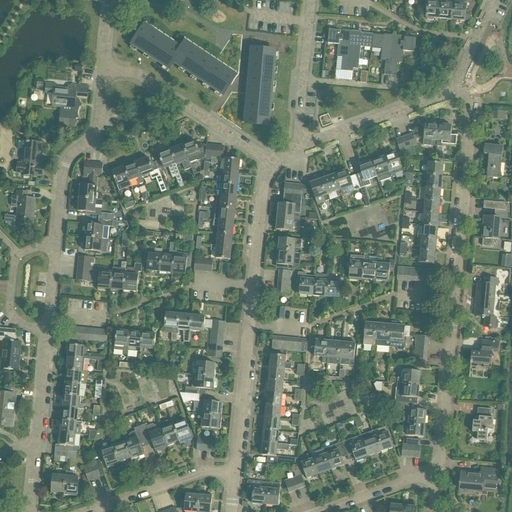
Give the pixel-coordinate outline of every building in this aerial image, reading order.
[(427,0),(426,17),(426,19),(427,20),(433,20),(434,19),(434,18),(439,18),(440,2),(440,0),(427,0)] [(440,0),(440,2),(439,18),(452,20),(454,4),(453,4),(453,0),(440,0)] [(452,20),(465,21),(465,20),(470,21),(471,11),(466,11),(467,0),(453,0),(453,4),(454,4),(452,20)] [(170,69),(174,62),(217,90),(214,94),(220,97),(229,84),(231,85),(237,77),(186,43),(181,49),(145,26),(132,44),(170,69)] [(329,30),(328,44),(339,45),(337,57),(342,57),(341,71),(347,71),(351,31),(345,30),(345,33),(340,33),(341,31),(329,30)] [(358,32),(351,31),(347,71),(353,72),(353,68),(358,69),(361,47),(371,48),(372,34),(358,33),(358,32)] [(390,76),(393,35),(387,34),(387,36),(372,34),(371,48),(382,49),(380,61),(385,62),(384,75),(390,76)] [(414,52),(416,38),(404,37),(404,39),(400,39),(400,36),(393,35),(390,76),(396,76),(398,63),(403,63),(404,51),(414,52)] [(272,82),(275,53),(252,51),(246,124),(268,126),(272,88),(276,88),(276,82),(272,82)] [(55,85),(46,84),(45,92),(54,93),(52,106),(62,107),(64,112),(64,115),(61,114),(60,126),(75,128),(76,119),(79,119),(78,118),(78,117),(78,116),(78,115),(78,114),(78,113),(78,112),(78,111),(79,110),(79,109),(80,107),(80,104),(80,103),(80,102),(80,101),(79,100),(78,99),(77,98),(76,98),(75,98),(75,96),(87,97),(88,86),(68,84),(68,90),(55,88),(55,85)] [(506,113),(491,111),(491,116),(491,119),(505,121),(505,117),(506,113)] [(430,122),(430,124),(425,123),(423,145),(437,147),(439,125),(438,125),(438,123),(437,122),(431,121),(430,122)] [(439,125),(437,147),(441,147),(441,143),(450,144),(450,143),(456,144),(456,136),(451,135),(452,126),(453,126),(439,125)] [(415,140),(419,139),(418,135),(414,136),(413,134),(407,136),(411,147),(417,145),(415,140)] [(402,138),(406,149),(407,149),(411,147),(407,136),(402,138)] [(396,140),(400,151),(406,149),(402,138),(396,140)] [(40,143),(24,141),(18,141),(17,149),(23,149),(22,163),(17,163),(16,173),(21,173),(21,174),(37,176),(37,175),(42,176),(43,166),(38,165),(40,143)] [(194,141),(182,146),(189,163),(197,160),(197,161),(205,158),(205,157),(206,145),(200,145),(200,143),(196,145),(194,141)] [(182,146),(170,150),(176,166),(182,163),(185,171),(191,168),(189,163),(182,146)] [(502,147),(486,146),(485,155),(489,155),(487,176),(500,177),(502,147)] [(163,169),(168,167),(173,178),(176,177),(180,189),(184,187),(176,166),(170,150),(165,152),(164,149),(157,152),(163,169)] [(395,174),(403,171),(396,153),(384,157),(389,172),(391,178),(396,177),(395,174)] [(376,177),(378,183),(391,178),(389,172),(384,157),(371,162),(376,177)] [(225,158),(224,171),(239,172),(240,160),(225,158)] [(136,163),(142,179),(150,176),(151,179),(155,178),(161,193),(166,191),(161,180),(162,180),(158,170),(153,172),(148,159),(136,163)] [(376,177),(371,162),(359,166),(361,173),(356,175),(360,189),(371,185),(369,179),(376,177)] [(124,168),(129,181),(135,179),(137,185),(143,182),(142,179),(136,163),(124,168)] [(428,175),(442,177),(443,164),(429,163),(428,175)] [(112,173),(119,191),(131,186),(129,181),(124,168),(112,173)] [(335,175),(340,190),(342,195),(360,189),(356,175),(350,177),(347,170),(335,175)] [(239,172),(224,171),(221,171),(220,183),(237,185),(239,172)] [(101,193),(97,193),(98,176),(95,176),(90,175),(89,183),(88,183),(88,186),(80,185),(79,198),(96,200),(102,200),(102,195),(101,193)] [(328,194),(335,191),(337,197),(342,195),(340,190),(335,175),(323,179),(328,194)] [(426,188),(441,189),(442,177),(428,175),(426,188)] [(310,183),(317,204),(330,200),(328,194),(323,179),(310,183)] [(217,191),(217,196),(222,196),(236,198),(237,185),(220,183),(219,191),(217,191)] [(425,200),(440,202),(441,189),(426,188),(425,200)] [(28,192),(17,191),(16,196),(15,196),(15,197),(12,196),(12,201),(11,205),(13,207),(18,208),(17,216),(5,215),(5,221),(7,223),(16,224),(33,226),(35,199),(28,198),(28,192)] [(147,191),(140,194),(143,201),(150,199),(147,191)] [(301,205),(301,203),(294,202),(286,202),(287,199),(287,196),(285,195),(284,204),(301,205)] [(236,198),(222,196),(220,209),(235,210),(236,198)] [(99,220),(114,221),(114,215),(100,213),(102,200),(96,200),(79,198),(78,212),(85,212),(85,214),(94,215),(94,213),(99,213),(99,220)] [(424,213),(439,214),(440,202),(425,200),(424,213)] [(133,201),(124,205),(126,209),(135,206),(133,201)] [(279,203),(278,216),(300,219),(301,205),(284,204),(279,203)] [(235,210),(220,209),(219,221),(234,223),(235,210)] [(439,214),(424,213),(423,226),(438,227),(439,214)] [(293,223),(299,223),(300,219),(278,216),(276,230),(292,231),(293,223)] [(500,218),(484,217),(482,238),(483,238),(483,246),(493,247),(493,239),(498,240),(500,218)] [(108,240),(109,227),(113,227),(114,221),(99,220),(98,226),(86,225),(85,238),(102,239),(108,240)] [(218,234),(232,235),(234,223),(219,221),(214,221),(213,226),(219,227),(218,234)] [(422,238),(437,239),(438,227),(423,226),(422,238)] [(232,235),(218,234),(217,246),(231,248),(232,235)] [(102,239),(85,238),(84,251),(101,252),(102,239)] [(279,251),(278,252),(300,254),(302,240),(280,238),(279,243),(278,243),(277,244),(276,250),(277,251),(279,251)] [(437,239),(422,238),(421,251),(435,252),(437,239)] [(231,248),(217,246),(211,245),(211,251),(216,251),(215,259),(230,260),(231,248)] [(159,272),(161,255),(162,249),(155,249),(154,255),(148,254),(146,271),(159,272)] [(435,252),(421,251),(420,263),(434,265),(435,252)] [(278,252),(277,252),(275,253),(275,258),(276,260),(278,260),(277,265),(281,265),(281,268),(294,269),(299,266),(300,254),(278,252)] [(172,273),(174,257),(161,255),(159,272),(172,273)] [(356,256),(351,256),(349,278),(349,280),(362,281),(362,279),(363,263),(364,257),(356,256)] [(174,257),(172,273),(185,275),(187,258),(174,257)] [(369,263),(369,257),(364,257),(363,263),(362,279),(375,280),(377,264),(376,264),(369,263)] [(389,271),(394,272),(395,261),(390,261),(390,265),(382,264),(382,258),(377,258),(376,264),(377,264),(375,280),(388,281),(389,271)] [(111,290),(113,273),(106,272),(107,269),(98,268),(98,273),(100,273),(98,288),(111,290)] [(111,290),(124,291),(125,274),(125,270),(126,269),(121,269),(113,268),(113,273),(111,290)] [(314,280),(314,277),(306,276),(307,274),(298,273),(297,293),(299,294),(299,295),(312,296),(314,280)] [(134,275),(125,274),(124,291),(137,292),(138,275),(134,275)] [(327,281),(327,275),(314,274),(314,277),(314,280),(312,296),(326,298),(327,281)] [(333,278),(333,277),(333,276),(327,275),(327,281),(326,298),(339,299),(341,279),(333,278)] [(498,279),(485,278),(484,284),(478,284),(475,316),(482,317),(485,318),(484,327),(496,328),(496,326),(497,326),(498,320),(496,320),(496,319),(492,318),(492,317),(495,286),(498,286),(498,279)] [(166,314),(165,328),(164,332),(171,333),(170,341),(176,341),(177,330),(179,315),(166,314)] [(179,315),(177,330),(182,331),(182,343),(189,344),(191,331),(192,316),(179,315)] [(192,316),(191,331),(204,332),(205,318),(192,316)] [(392,325),(390,341),(391,341),(390,347),(398,348),(397,350),(405,350),(406,342),(404,342),(404,337),(409,337),(410,327),(405,327),(405,326),(397,326),(398,323),(392,322),(392,325)] [(377,346),(379,324),(365,323),(364,345),(377,346)] [(390,341),(392,325),(379,324),(377,346),(390,347),(391,341),(390,341)] [(17,330),(0,328),(0,329),(0,341),(4,342),(1,369),(19,370),(22,343),(16,343),(17,330)] [(128,353),(128,351),(130,333),(117,331),(116,345),(115,349),(124,350),(124,353),(128,353)] [(141,352),(141,348),(143,334),(130,333),(128,351),(141,352)] [(156,335),(143,334),(141,348),(154,349),(156,335)] [(327,364),(329,342),(316,340),(314,356),(323,357),(322,363),(327,364)] [(353,366),(355,344),(354,344),(355,341),(348,341),(347,343),(342,343),(340,365),(348,365),(353,366)] [(500,342),(482,341),(481,353),(472,352),(471,363),(484,364),(484,368),(492,369),(493,352),(499,352),(500,342)] [(340,365),(342,343),(329,342),(327,364),(340,365)] [(86,347),(69,346),(68,358),(85,360),(89,360),(99,361),(105,362),(106,356),(85,354),(86,347)] [(291,364),(285,364),(286,357),(271,355),(270,368),(285,369),(291,370),(291,364)] [(68,358),(67,370),(82,372),(84,372),(84,365),(89,365),(89,360),(85,360),(68,358)] [(215,364),(198,362),(197,375),(214,377),(215,364)] [(285,369),(270,368),(269,380),(283,382),(285,369)] [(66,383),(80,384),(82,372),(67,370),(66,383)] [(398,383),(420,385),(421,372),(405,370),(404,378),(398,378),(398,383)] [(214,390),(215,382),(213,382),(214,377),(197,375),(196,382),(192,381),(192,388),(186,388),(186,394),(200,395),(201,389),(212,390),(214,390)] [(283,382),(269,380),(268,393),(282,394),(283,382)] [(80,384),(66,383),(65,395),(79,397),(80,390),(86,390),(86,385),(80,384)] [(396,402),(418,404),(419,399),(418,399),(420,385),(398,383),(396,402)] [(2,388),(0,388),(0,425),(14,427),(17,396),(2,394),(2,388)] [(282,394),(268,393),(267,405),(281,407),(282,394)] [(64,408),(85,410),(85,404),(81,403),(81,397),(79,397),(65,395),(64,408)] [(202,401),(200,414),(203,415),(221,416),(222,403),(202,401)] [(407,418),(404,417),(403,422),(425,424),(427,411),(418,410),(418,404),(396,402),(395,408),(407,409),(407,418)] [(281,407),(267,405),(266,418),(280,419),(281,407)] [(62,420),(77,422),(78,415),(84,416),(85,410),(64,408),(62,420)] [(154,408),(147,410),(149,417),(156,414),(154,408)] [(492,409),(480,408),(479,421),(474,421),(473,432),(478,433),(477,440),(487,441),(488,430),(493,430),(494,418),(491,418),(492,409)] [(220,429),(221,416),(203,415),(203,421),(201,421),(201,428),(206,428),(206,430),(211,431),(211,429),(220,429)] [(360,417),(355,419),(358,428),(363,427),(360,417)] [(280,419),(266,418),(264,430),(279,432),(280,419)] [(62,420),(61,433),(76,434),(81,434),(81,428),(76,428),(77,422),(62,420)] [(174,425),(172,420),(160,424),(167,445),(179,441),(174,425)] [(178,422),(179,424),(174,425),(179,441),(180,443),(192,438),(185,420),(178,422)] [(425,424),(403,422),(403,427),(409,427),(408,436),(424,437),(425,424)] [(168,447),(167,445),(160,424),(154,426),(153,425),(147,427),(146,425),(140,427),(145,440),(151,438),(155,450),(155,451),(168,447)] [(143,452),(139,443),(145,440),(140,427),(135,429),(136,431),(132,432),(130,436),(131,439),(131,440),(125,443),(131,458),(131,460),(144,456),(143,454),(143,452)] [(393,447),(386,427),(373,431),(375,437),(381,452),(393,447)] [(279,432),(264,430),(263,443),(278,444),(279,432)] [(81,447),(75,446),(76,434),(61,433),(60,445),(66,446),(65,451),(69,451),(80,452),(81,447)] [(375,437),(368,440),(366,434),(361,436),(363,442),(363,441),(368,456),(379,452),(381,452),(375,437)] [(198,441),(197,450),(203,451),(204,441),(206,442),(206,439),(204,439),(204,436),(198,435),(198,438),(198,441)] [(363,442),(361,436),(343,442),(347,456),(353,454),(356,461),(368,456),(363,441),(363,442)] [(347,456),(343,442),(324,449),(327,455),(326,455),(332,470),(344,465),(341,458),(347,456)] [(114,447),(119,462),(131,458),(125,443),(114,447)] [(262,452),(262,455),(277,457),(277,450),(289,451),(290,446),(278,444),(263,443),(262,452)] [(101,450),(102,452),(107,467),(108,469),(115,466),(114,464),(119,462),(114,447),(109,448),(108,447),(101,450)] [(312,453),(312,454),(314,459),(319,474),(332,470),(326,455),(327,455),(324,449),(320,451),(312,453)] [(314,459),(312,454),(307,455),(310,461),(302,464),(307,479),(319,474),(314,459)] [(100,461),(95,462),(95,463),(100,477),(106,475),(100,461)] [(100,477),(95,463),(89,465),(94,479),(100,477)] [(84,467),(85,470),(87,475),(89,481),(94,479),(89,465),(84,467)] [(296,477),(302,475),(299,468),(294,470),(296,477)] [(491,492),(492,483),(499,484),(500,470),(482,468),(481,474),(461,472),(460,489),(484,491),(491,492)] [(67,472),(67,476),(65,493),(65,495),(78,496),(78,495),(80,478),(73,477),(74,473),(67,472)] [(67,476),(54,475),(52,492),(65,493),(67,476)] [(302,475),(296,477),(300,489),(306,487),(302,475)] [(300,489),(296,477),(291,479),(295,491),(300,489)] [(285,481),(289,493),(295,491),(291,479),(285,481)] [(254,493),(252,504),(266,505),(268,483),(263,482),(249,481),(248,493),(254,493)] [(268,483),(266,505),(279,506),(281,484),(268,483)] [(181,509),(185,510),(185,511),(187,511),(197,511),(199,494),(186,493),(185,501),(183,501),(182,507),(181,506),(181,509)] [(199,494),(197,511),(211,511),(212,495),(199,494)]
